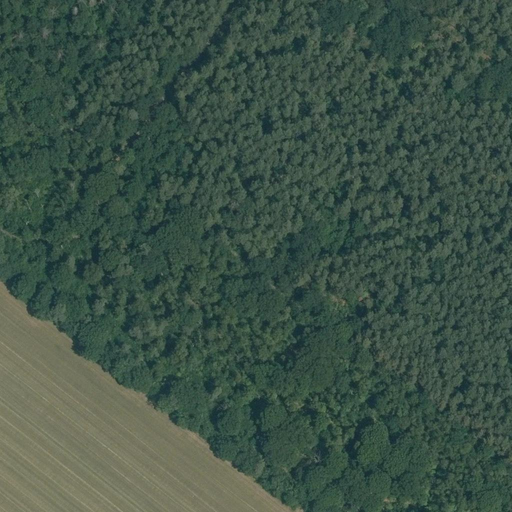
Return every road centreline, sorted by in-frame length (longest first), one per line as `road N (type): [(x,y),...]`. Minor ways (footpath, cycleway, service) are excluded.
road 1 (unknown): [(192,306),(291,276),(354,227),(431,121),(452,105),(511,92)]
road 2 (unknown): [(0,228),(44,242),(116,233),(138,263),(192,306)]
road 3 (track): [(114,160),(242,0)]
